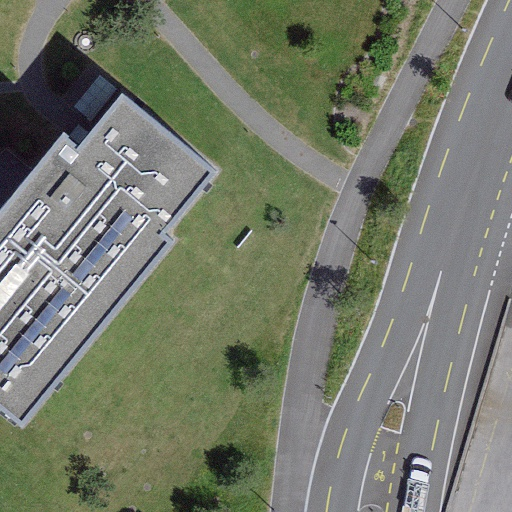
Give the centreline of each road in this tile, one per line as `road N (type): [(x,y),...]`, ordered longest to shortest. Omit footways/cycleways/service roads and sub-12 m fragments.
road 1 (residential): [(477,0),(395,208),(332,511)]
road 2 (residential): [(403,511),(419,422),(476,227),(511,136)]
